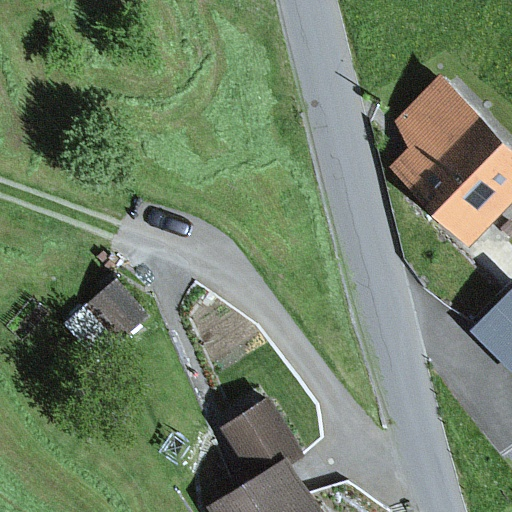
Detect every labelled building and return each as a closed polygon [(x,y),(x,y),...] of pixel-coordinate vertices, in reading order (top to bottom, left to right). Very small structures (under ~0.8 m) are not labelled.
[(511,123),(448,65),(398,117),(415,141),(395,160),(478,240),(511,204),(511,123)] [(122,272),(91,300),(124,337),(156,309),(122,272)] [(511,289),(477,324),(511,360),(511,289)] [(276,385),(220,421),(255,475),(300,445),(305,452),(315,446),(276,385)] [(255,475),(209,500),(215,511),(340,511),(305,452),(300,445),(255,475)]
